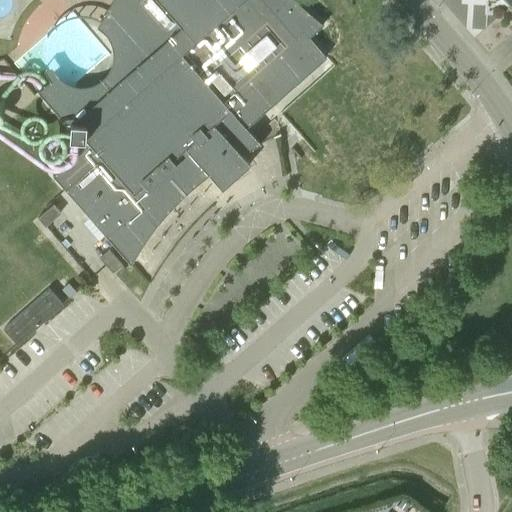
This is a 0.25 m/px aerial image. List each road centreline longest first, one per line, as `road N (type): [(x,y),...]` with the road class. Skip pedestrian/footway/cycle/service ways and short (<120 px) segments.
road 1 (residential): [(137,511),(457,404)]
road 2 (tertiary): [(511,127),(404,0)]
